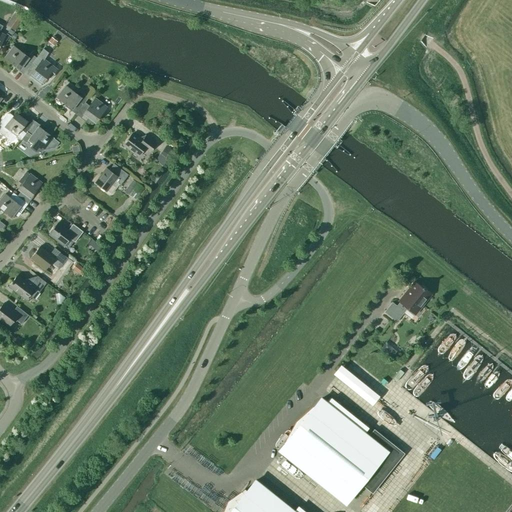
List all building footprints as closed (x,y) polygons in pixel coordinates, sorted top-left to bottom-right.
[(15,16),(12,20),(18,25),(24,18),(18,13),(15,16)] [(51,37),(48,41),(49,42),(54,45),(56,42),(57,41),(51,37)] [(18,70),(23,75),(36,58),(36,57),(31,54),(28,58),(13,46),(4,57),(20,69),(18,70)] [(43,49),(36,57),(36,58),(23,75),(28,78),(30,76),(35,80),(36,78),(39,80),(37,82),(41,85),(48,76),(51,78),(57,70),(54,67),(44,60),(48,53),(43,49)] [(79,110),(85,102),(86,101),(65,85),(56,97),(72,109),(70,110),(75,114),(79,110)] [(89,106),(85,102),(79,110),(94,122),(106,107),(95,98),(89,106)] [(7,114),(0,122),(0,132),(10,140),(12,140),(21,129),(25,133),(26,132),(26,131),(34,121),(29,117),(26,121),(15,113),(12,116),(9,114),(7,114)] [(26,133),(21,139),(26,143),(28,141),(31,143),(28,147),(36,152),(54,147),(58,142),(44,131),(45,129),(34,121),(26,131),(26,132),(26,133)] [(142,141),(132,133),(123,145),(138,156),(144,148),(149,152),(156,143),(145,136),(142,141)] [(175,146),(169,142),(166,145),(173,150),(175,146)] [(166,147),(161,154),(165,156),(170,149),(166,147)] [(128,175),(113,164),(109,170),(106,168),(94,182),(106,191),(107,191),(111,194),(118,184),(120,185),(128,175)] [(21,191),(17,196),(26,203),(29,198),(30,197),(41,183),(30,174),(29,174),(26,172),(19,181),(22,184),(18,189),(20,191),(21,191)] [(143,188),(136,183),(128,194),(134,199),(143,188)] [(0,208),(2,210),(11,217),(13,214),(17,217),(20,214),(16,210),(20,205),(24,209),(27,204),(26,203),(17,196),(12,193),(9,197),(4,194),(0,199),(0,208)] [(68,230),(57,222),(48,234),(63,246),(69,238),(74,242),(82,231),(72,224),(68,230)] [(100,248),(93,243),(89,249),(95,254),(100,248)] [(49,254),(39,246),(30,258),(45,270),(51,262),(59,269),(67,258),(54,248),(49,254)] [(85,270),(76,263),(72,268),(81,275),(85,270)] [(37,276),(31,277),(27,283),(17,275),(8,286),(25,299),(29,294),(34,298),(38,292),(43,286),(46,282),(37,276)] [(392,302),(384,312),(396,321),(403,312),(403,311),(406,307),(407,308),(408,307),(415,312),(430,294),(424,289),(424,288),(423,287),(422,288),(414,282),(399,301),(399,302),(396,306),(392,302)] [(21,323),(28,315),(16,306),(13,311),(3,303),(0,306),(0,319),(8,326),(14,318),(21,323)] [(385,342),(380,349),(393,357),(398,350),(385,342)] [(373,407),(380,397),(339,369),(332,379),(373,407)] [(372,435),(370,438),(321,398),(279,451),(344,503),(363,480),(371,486),(396,455),(397,454),(397,453),(374,435),(373,435),(372,435)] [(295,511),(255,480),(229,511),(295,511)]
